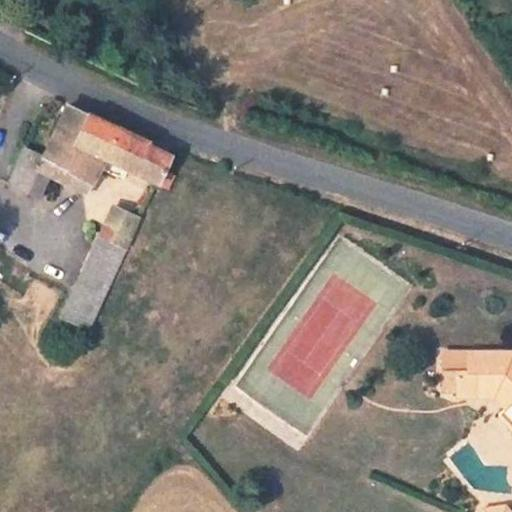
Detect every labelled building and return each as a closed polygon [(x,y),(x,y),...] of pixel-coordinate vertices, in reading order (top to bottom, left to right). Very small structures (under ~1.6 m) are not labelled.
[(101,158),(147,176),(156,180),(162,167),(168,152),(142,141),(142,138),(66,105),(42,160),(36,174),(49,180),(84,195),(101,158)] [(28,192),(36,174),(42,160),(21,152),(3,191),(25,200),(28,192)] [(170,171),(162,167),(156,180),(165,183),(170,171)] [(49,180),(36,174),(28,192),(41,197),(49,180)] [(38,204),(41,197),(28,192),(25,200),(38,204)] [(99,231),(121,239),(133,211),(112,202),(99,231)] [(121,239),(129,244),(141,215),(133,211),(121,239)] [(84,270),(105,277),(121,239),(99,231),(84,270)] [(129,244),(121,239),(105,277),(114,281),(129,244)] [(93,329),(114,281),(105,277),(84,270),(64,317),(93,329)] [(511,348),(508,345),(464,346),(465,365),(451,366),(452,390),(489,388),(502,401),(495,408),(511,422),(511,421),(511,348)] [(465,365),(464,346),(437,347),(437,366),(451,366),(465,365)] [(484,511),(511,511),(503,500),(484,511)]
